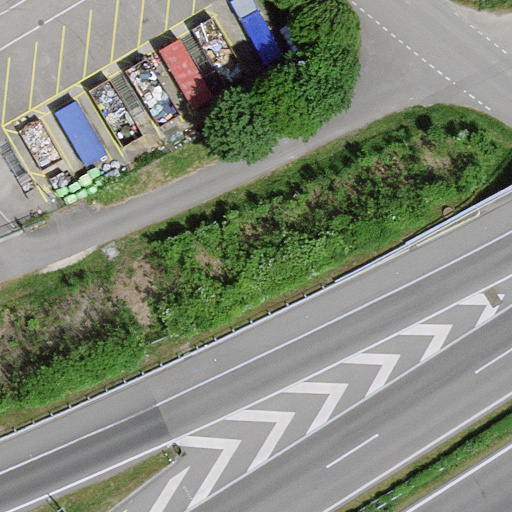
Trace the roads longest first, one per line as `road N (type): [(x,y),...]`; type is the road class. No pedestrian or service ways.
road 1 (motorway): [(511,252),(280,368),(0,493)]
road 2 (motorway): [(511,348),(255,511)]
road 3 (unclassified): [(408,0),(511,88)]
